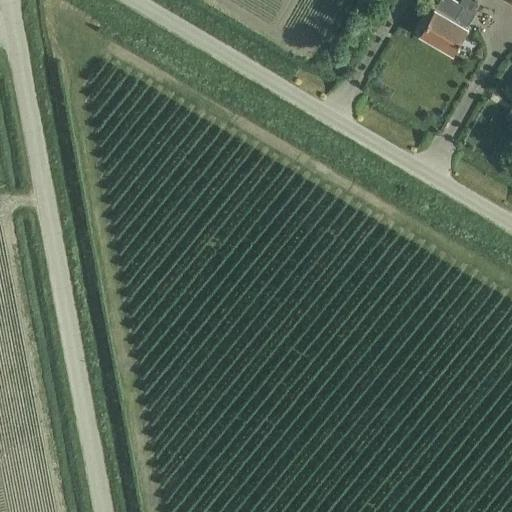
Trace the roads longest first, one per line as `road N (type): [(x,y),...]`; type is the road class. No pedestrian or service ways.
road 1 (tertiary): [(102,511),(9,0)]
road 2 (unclassified): [(511,226),(129,0)]
